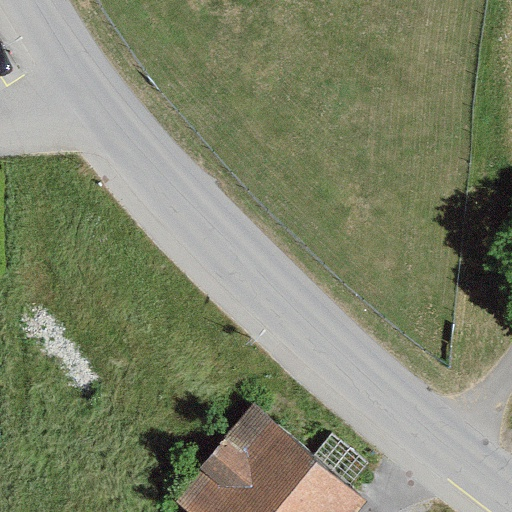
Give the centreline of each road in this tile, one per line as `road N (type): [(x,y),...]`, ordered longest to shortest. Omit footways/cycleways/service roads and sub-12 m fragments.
road 1 (tertiary): [(511,495),(267,299),(173,204),(97,109)]
road 2 (tertiary): [(97,109),(22,0)]
